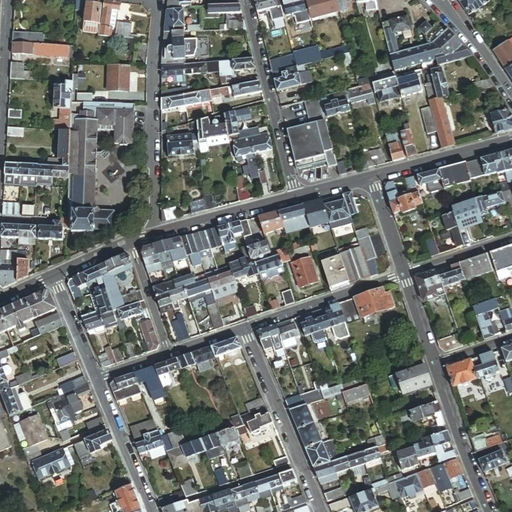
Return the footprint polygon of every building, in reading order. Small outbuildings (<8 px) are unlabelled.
[(179,0),(168,0),(167,8),(180,8),(179,0)] [(281,7),(278,0),(261,0),(254,2),(257,14),(281,7)] [(305,12),(302,0),(281,0),(286,17),(293,15),(305,12)] [(337,5),(336,0),(304,0),(305,0),(308,11),(310,20),(339,12),(337,5)] [(456,0),(468,17),(489,3),(487,0),(456,0)] [(120,4),(104,2),(101,28),(99,28),(98,37),(111,39),(112,30),(115,30),(117,12),(119,12),(120,4)] [(99,26),(102,7),(86,5),(84,24),(99,26)] [(240,5),(218,6),(201,7),(202,20),(219,19),(219,15),(242,14),(240,5)] [(257,14),(257,17),(268,14),(270,23),(284,19),(281,7),(257,14)] [(183,10),(167,11),(165,33),(183,33),(184,33),(184,27),(183,10)] [(305,12),(293,15),(296,25),(311,21),(310,20),(308,11),(305,12)] [(391,23),(383,26),(396,72),(400,71),(437,61),(439,66),(471,58),(448,32),(444,35),(438,25),(433,30),(427,23),(420,31),(426,37),(428,46),(399,54),(395,35),(412,30),(408,18),(391,22),(391,23)] [(220,26),(220,31),(246,30),(244,22),(226,23),(226,26),(220,26)] [(117,24),(115,39),(123,40),(125,24),(117,24)] [(125,24),(123,40),(138,41),(138,37),(131,37),(132,25),(125,24)] [(183,33),(165,33),(162,68),(184,66),(184,57),(183,40),(183,33)] [(13,34),(13,44),(44,46),(45,36),(13,34)] [(196,49),(196,40),(183,40),(184,57),(193,57),(196,49)] [(511,51),(506,43),(492,52),(505,71),(511,65),(511,51)] [(13,44),(12,55),(73,59),(74,48),(44,46),(13,44)] [(344,56),(351,54),(349,46),(319,54),(321,61),(344,56)] [(303,66),(321,61),(319,54),(318,48),(293,54),(293,57),(296,68),(303,66)] [(351,54),(344,56),(351,82),(358,80),(351,54)] [(296,68),(293,57),(269,63),(272,75),(296,68)] [(256,69),(253,60),(218,63),(219,73),(220,85),(225,84),(225,77),(233,76),(233,72),(256,69)] [(218,63),(184,66),(185,76),(219,73),(218,63)] [(24,65),(12,64),(11,81),(29,82),(30,74),(23,73),(24,65)] [(128,93),(129,67),(109,66),(108,93),(128,93)] [(184,66),(162,68),(162,78),(173,77),(185,76),(184,66)] [(296,68),(301,87),(312,84),(309,73),(305,74),(303,66),(296,68)] [(301,87),(296,68),(272,75),(277,94),(301,87)] [(371,79),(378,77),(375,69),(369,71),(371,79)] [(430,102),(446,99),(449,98),(443,69),(432,72),(434,81),(430,82),(431,85),(426,86),(430,102)] [(423,74),(422,71),(397,78),(399,87),(402,97),(422,92),(421,87),(418,75),(423,74)] [(390,79),(397,78),(396,75),(396,72),(378,77),(379,82),(390,79)] [(30,74),(29,82),(38,83),(39,74),(30,74)] [(426,86),(424,78),(423,74),(418,75),(421,87),(426,86)] [(175,84),(185,83),(185,76),(173,77),(174,83),(175,84)] [(379,82),(378,77),(371,79),(362,82),(361,80),(358,80),(360,87),(371,84),(379,82)] [(399,87),(397,78),(390,79),(392,85),(393,89),(396,88),(399,87)] [(261,93),(259,82),(210,92),(211,99),(229,96),(228,92),(232,91),(234,98),(261,93)] [(493,89),(488,82),(469,86),(471,94),(493,89)] [(72,91),(72,85),(58,84),(58,88),(55,88),(54,110),(60,111),(59,122),(59,133),(60,133),(70,133),(71,116),(72,104),(72,91)] [(373,89),(371,84),(360,87),(345,91),(348,102),(349,106),(367,101),(370,100),(372,99),(370,90),(373,89)] [(399,98),(396,88),(393,89),(378,93),(381,103),(399,98)] [(162,100),(184,96),(183,89),(162,92),(162,100)] [(348,102),(345,91),(317,99),(323,119),(326,118),(327,119),(349,113),(346,102),(348,102)] [(211,99),(210,92),(187,96),(184,96),(186,107),(209,103),(212,102),(211,99)] [(93,96),(77,95),(77,104),(84,105),(93,105),(93,96)] [(186,107),(184,96),(162,100),(162,112),(179,109),(186,107)] [(309,125),(323,121),(323,119),(317,99),(303,103),(309,125)] [(447,102),(446,99),(430,102),(431,108),(438,132),(442,150),(455,146),(444,103),(447,102)] [(132,146),(133,132),(134,106),(93,105),(84,105),(83,114),(81,114),(81,116),(84,116),(84,122),(96,123),(96,128),(114,128),(114,133),(114,146),(119,146),(119,147),(127,148),(127,146),(132,146)] [(511,116),(505,106),(495,109),(496,114),(491,116),(496,136),(511,131),(511,116)] [(438,132),(431,108),(422,110),(429,135),(438,132)] [(21,112),(9,111),(9,119),(21,120),(21,112)] [(240,116),(239,112),(223,116),(224,119),(227,138),(235,137),(237,136),(239,136),(239,134),(238,130),(236,124),(235,118),(240,116)] [(81,116),(71,116),(70,133),(69,169),(69,181),(68,213),(67,220),(67,225),(67,231),(67,232),(71,232),(71,235),(93,236),(93,233),(113,234),(113,229),(118,229),(119,219),(113,219),(114,215),(99,214),(94,209),(96,132),(96,128),(96,123),(84,122),(84,116),(81,116)] [(227,138),(224,119),(219,120),(219,122),(214,123),(214,128),(209,129),(208,120),(197,123),(198,128),(199,141),(227,138)] [(323,121),(309,125),(286,132),(297,170),(326,163),(323,153),(332,151),(323,121)] [(162,124),(162,132),(166,131),(174,129),(173,123),(168,125),(162,124)] [(408,159),(418,156),(410,126),(405,127),(406,132),(401,134),(408,159)] [(269,140),(266,128),(261,129),(262,133),(259,133),(260,137),(250,139),(254,155),(260,154),(266,152),(273,151),(270,140),(269,140)] [(24,134),(24,130),(8,129),(8,136),(24,138),(24,134)] [(261,129),(239,134),(239,136),(240,141),(250,139),(260,137),(259,133),(262,133),(261,129)] [(69,169),(70,133),(60,133),(59,151),(59,160),(54,160),(49,159),(49,164),(48,167),(54,168),(69,169)] [(393,163),(405,159),(398,134),(391,136),(390,134),(386,135),(393,163)] [(194,154),(193,145),(192,135),(168,137),(169,157),(194,155),(194,154)] [(227,138),(199,141),(199,144),(200,154),(206,153),(208,151),(208,147),(229,144),(227,138)] [(255,160),(254,155),(250,139),(240,141),(239,141),(236,142),(233,143),(234,148),(233,148),(235,159),(241,157),(246,156),(247,160),(247,162),(255,160)] [(379,166),(386,164),(382,150),(375,151),(379,166)] [(332,151),(323,153),(326,163),(328,169),(336,167),(336,165),(332,151)] [(369,169),(379,166),(375,151),(369,153),(365,154),(367,163),(369,169)] [(511,165),(508,152),(493,157),(497,174),(497,175),(505,174),(507,184),(500,186),(502,194),(511,191),(511,165)] [(497,174),(493,157),(466,164),(470,181),(497,174)] [(339,177),(348,175),(344,163),(336,165),(336,167),(339,177)] [(363,171),(369,169),(367,163),(361,164),(363,171)] [(470,181),(466,164),(439,171),(441,181),(444,191),(457,187),(470,183),(470,181)] [(6,165),(5,186),(20,187),(20,186),(21,166),(6,165)] [(35,167),(21,166),(20,186),(37,187),(37,185),(38,167),(35,167)] [(48,167),(38,167),(37,185),(53,185),(53,180),(54,168),(48,167)] [(69,181),(69,169),(54,168),(53,180),(69,181)] [(441,181),(439,171),(417,177),(420,187),(428,185),(441,181)] [(258,174),(261,186),(268,185),(265,172),(258,174)] [(242,178),(235,180),(238,192),(245,191),(242,178)] [(423,205),(413,178),(404,180),(408,192),(404,193),(404,192),(396,194),(396,196),(394,196),(390,184),(387,185),(385,189),(394,215),(402,212),(403,215),(416,211),(415,208),(423,205)] [(428,185),(430,194),(444,191),(441,181),(428,185)] [(458,191),(457,187),(444,191),(446,197),(456,194),(458,191)] [(511,191),(502,194),(506,205),(511,203),(511,191)] [(352,194),(342,196),(344,202),(349,217),(358,214),(352,194)] [(496,207),(506,205),(502,194),(475,201),(478,211),(480,218),(488,216),(487,210),(496,207)] [(207,212),(216,209),(215,195),(205,196),(205,201),(207,212)] [(344,202),(342,196),(322,202),(324,207),(344,202)] [(193,215),(207,212),(205,201),(191,204),(193,215)] [(324,207),(322,202),(303,207),(308,224),(309,227),(321,224),(325,236),(313,240),(315,245),(317,251),(318,255),(337,249),(337,248),(334,238),(332,231),(330,226),(324,207)] [(349,217),(344,202),(324,207),(330,226),(337,224),(350,220),(349,217)] [(19,208),(19,206),(3,205),(3,217),(19,218),(19,208)] [(508,211),(506,205),(496,207),(498,214),(508,211)] [(308,224),(303,207),(279,213),(284,230),(308,224)] [(19,208),(19,218),(35,219),(35,209),(31,209),(19,208)] [(163,223),(176,220),(173,210),(163,213),(163,223)] [(480,218),(478,211),(454,219),(464,247),(488,239),(480,218)] [(284,230),(279,213),(258,219),(264,235),(284,230)] [(457,249),(464,247),(454,219),(453,214),(443,217),(448,232),(451,231),(454,238),(457,249)] [(20,222),(2,221),(1,239),(19,240),(20,222)] [(252,236),(248,221),(240,223),(243,234),(244,238),(252,236)] [(35,241),(36,229),(36,223),(20,222),(19,240),(30,241),(35,241)] [(63,231),(67,231),(67,225),(61,225),(36,223),(36,229),(39,229),(38,242),(62,243),(63,231)] [(243,234),(240,223),(218,229),(224,248),(233,245),(235,244),(233,237),(243,234)] [(224,248),(218,229),(205,233),(211,251),(224,248)] [(365,229),(355,233),(358,242),(369,239),(365,229)] [(441,234),(444,242),(454,238),(451,231),(448,232),(441,234)] [(211,251),(205,233),(192,236),(199,254),(211,251)] [(199,254),(192,236),(180,239),(186,257),(199,254)] [(340,236),(334,238),(337,248),(343,246),(340,236)] [(186,257),(180,239),(166,243),(172,261),(173,264),(187,260),(186,257)] [(376,259),(369,239),(358,242),(359,245),(365,263),(373,260),(376,259)] [(305,248),(310,247),(315,245),(313,240),(289,248),(291,253),(305,248)] [(440,255),(435,240),(426,243),(431,258),(440,255)] [(256,265),(272,260),(270,255),(266,243),(260,245),(258,242),(254,243),(255,247),(248,249),(251,258),(254,266),(256,265)] [(172,261),(166,243),(154,246),(160,265),(172,261)] [(236,253),(233,245),(224,248),(227,256),(236,253)] [(365,263),(359,245),(338,252),(340,257),(350,286),(371,279),(365,263)] [(160,265),(154,246),(143,249),(141,254),(150,282),(164,277),(163,272),(161,268),(160,265)] [(511,246),(490,254),(497,274),(508,270),(509,273),(511,271),(511,246)] [(291,253),(293,259),(307,254),(305,248),(291,253)] [(251,258),(248,249),(236,253),(227,256),(230,265),(251,258)] [(213,256),(211,251),(199,254),(201,260),(210,257),(213,257),(213,256)] [(0,261),(18,262),(18,255),(18,254),(1,253),(0,260),(0,261)] [(290,262),(287,254),(279,257),(282,265),(290,262)] [(27,255),(18,255),(18,262),(27,263),(27,255)] [(493,272),(487,255),(459,265),(465,282),(493,272)] [(124,256),(97,268),(105,292),(106,291),(110,302),(120,298),(112,274),(121,269),(122,272),(132,267),(129,258),(124,256)] [(283,267),(282,265),(279,257),(278,258),(272,260),(256,265),(259,274),(259,275),(283,267)] [(350,286),(340,257),(321,264),(331,292),(350,286)] [(310,259),(292,265),(300,289),(318,283),(310,259)] [(371,279),(377,276),(375,269),(376,268),(373,260),(365,263),(371,279)] [(17,283),(18,262),(0,261),(0,287),(3,290),(17,283)] [(27,263),(18,262),(17,283),(29,278),(30,263),(27,263)] [(198,272),(204,270),(201,262),(196,264),(198,272)] [(259,274),(256,265),(254,266),(232,273),(235,281),(247,277),(247,278),(259,274)] [(465,282),(459,265),(438,272),(443,289),(465,282)] [(140,291),(132,267),(122,272),(121,269),(112,274),(120,298),(140,291)] [(283,267),(259,275),(262,282),(285,274),(283,267)] [(105,292),(97,268),(82,275),(89,292),(97,289),(99,294),(105,292)] [(220,277),(232,273),(230,268),(218,272),(220,277)] [(508,270),(497,274),(499,281),(510,277),(509,273),(508,270)] [(208,281),(220,277),(218,272),(206,276),(208,281)] [(443,289),(438,272),(416,279),(424,303),(437,298),(436,295),(444,292),(443,289)] [(235,281),(232,273),(220,277),(208,281),(212,292),(227,287),(228,291),(230,292),(237,289),(235,281)] [(89,292),(82,275),(69,281),(67,285),(74,302),(91,297),(89,292)] [(184,289),(195,286),(194,280),(192,276),(173,283),(176,292),(184,289)] [(208,281),(206,276),(194,280),(195,286),(208,281)] [(212,292),(208,281),(195,286),(184,289),(188,300),(190,304),(213,296),(212,292)] [(168,295),(176,292),(173,283),(153,290),(156,299),(168,295)] [(215,301),(239,293),(237,289),(230,292),(228,291),(227,287),(212,292),(213,296),(215,301)] [(188,300),(184,289),(176,292),(168,295),(172,305),(178,303),(188,300)] [(106,291),(105,292),(99,294),(95,295),(100,313),(98,314),(96,313),(81,318),(83,323),(100,317),(112,313),(114,313),(110,302),(106,291)] [(140,291),(120,298),(110,302),(114,313),(139,304),(144,302),(140,291)] [(286,307),(295,304),(291,291),(281,295),(286,307)] [(382,296),(381,291),(357,299),(363,318),(387,309),(382,296)] [(45,292),(26,301),(34,320),(56,310),(49,294),(45,292)] [(391,293),(382,296),(387,309),(395,307),(391,293)] [(172,305),(168,295),(156,299),(159,309),(172,305)] [(344,320),(346,323),(363,318),(357,299),(354,300),(359,315),(344,320)] [(272,312),(281,309),(278,301),(272,303),(271,300),(268,301),(272,312)] [(359,315),(354,300),(339,305),(344,320),(359,315)] [(486,309),(497,305),(495,300),(473,308),(484,340),(495,337),(486,309)] [(34,320),(26,301),(0,312),(0,314),(8,332),(17,328),(19,333),(25,331),(23,325),(34,320)] [(174,312),(180,310),(178,303),(172,305),(173,309),(174,312)] [(139,304),(114,313),(112,313),(116,323),(118,330),(125,327),(123,322),(143,315),(142,312),(139,304)] [(166,312),(173,309),(172,305),(159,309),(161,316),(167,314),(166,312)] [(344,320),(339,305),(318,312),(324,332),(346,324),(346,323),(344,320)] [(215,332),(224,328),(216,306),(208,309),(215,332)] [(245,311),(248,320),(258,317),(255,308),(245,311)] [(506,323),(511,320),(511,314),(511,311),(503,313),(506,323)] [(324,332),(318,312),(296,320),(299,328),(302,327),(305,338),(311,336),(323,332),(324,332)] [(116,323),(112,313),(100,317),(103,328),(116,323)] [(63,328),(58,315),(35,324),(38,331),(41,337),(63,328)] [(103,328),(100,317),(83,323),(88,333),(95,331),(96,334),(99,334),(105,332),(103,328)] [(140,325),(151,322),(149,317),(139,321),(140,325)] [(179,344),(184,342),(179,326),(177,321),(172,323),(179,344)] [(159,346),(151,322),(140,325),(146,343),(142,344),(146,355),(156,351),(159,346)] [(292,326),(290,322),(276,326),(280,337),(282,343),(294,339),(299,337),(295,325),(292,326)] [(184,342),(190,340),(185,326),(182,327),(182,325),(179,326),(184,342)] [(280,337),(276,326),(256,333),(261,344),(280,337)] [(41,337),(38,331),(21,338),(24,344),(41,337)] [(323,332),(311,336),(313,342),(316,344),(326,341),(323,332)] [(460,335),(438,342),(439,346),(455,340),(458,349),(464,347),(460,335)] [(0,353),(8,351),(14,348),(10,338),(10,337),(7,338),(8,342),(6,343),(7,346),(5,345),(0,347),(0,353)] [(282,343),(280,337),(261,344),(264,352),(275,349),(274,346),(282,343)] [(282,343),(284,349),(296,345),(294,339),(282,343)] [(237,340),(211,349),(215,359),(242,350),(237,340)] [(445,353),(458,349),(455,340),(439,346),(445,353)] [(129,360),(136,358),(132,344),(124,347),(129,360)] [(511,346),(502,350),(506,363),(511,360),(511,346)] [(105,368),(116,364),(111,350),(110,348),(105,350),(106,354),(98,357),(101,366),(105,368)] [(116,364),(123,362),(118,348),(111,350),(116,364)] [(211,349),(190,356),(194,366),(196,365),(199,375),(211,371),(208,361),(215,359),(211,349)] [(9,354),(8,351),(0,353),(0,392),(1,395),(9,391),(7,384),(8,384),(5,377),(2,369),(0,363),(0,359),(10,355),(9,354)] [(499,373),(493,353),(471,361),(477,381),(499,373)] [(78,362),(74,354),(57,362),(60,370),(78,362)] [(194,366),(190,356),(176,360),(181,371),(194,366)] [(425,366),(422,358),(411,361),(413,370),(425,366)] [(181,371),(176,360),(154,368),(159,378),(168,375),(181,371)] [(477,381),(471,361),(447,369),(454,388),(477,381)] [(425,366),(413,370),(409,371),(416,392),(429,388),(432,387),(425,366)] [(159,378),(154,368),(134,375),(138,385),(146,383),(154,402),(167,398),(163,389),(159,378)] [(416,392),(409,371),(396,375),(401,389),(403,396),(407,395),(416,392)] [(16,388),(33,381),(30,374),(16,380),(17,382),(11,385),(11,387),(12,390),(16,388)] [(138,385),(134,375),(115,381),(119,391),(138,385)] [(171,384),(168,375),(159,378),(163,389),(170,386),(171,384)] [(396,375),(389,378),(393,390),(396,391),(401,389),(396,375)] [(88,385),(84,377),(60,387),(64,395),(88,385)] [(117,403),(142,394),(138,385),(119,391),(115,381),(113,382),(110,386),(110,387),(117,403)] [(90,392),(88,385),(64,395),(47,402),(58,429),(72,424),(70,419),(76,416),(73,411),(81,408),(76,398),(90,392)] [(369,395),(366,385),(344,393),(348,402),(369,395)] [(19,396),(16,388),(12,390),(9,391),(1,395),(10,418),(25,412),(19,396)] [(323,400),(344,393),(343,388),(322,395),(323,400)] [(420,392),(430,389),(429,388),(416,392),(407,395),(407,397),(416,394),(417,396),(421,394),(420,392)] [(312,404),(323,400),(322,395),(320,391),(316,392),(303,397),(300,398),(303,407),(309,405),(312,404)] [(19,396),(25,412),(32,409),(26,395),(24,394),(19,396)] [(299,397),(285,402),(289,412),(303,407),(300,398),(299,397)] [(266,407),(263,400),(246,406),(249,414),(266,407)] [(317,424),(320,423),(312,404),(309,405),(317,424)] [(440,413),(437,404),(409,413),(411,419),(413,423),(434,416),(434,415),(440,413)] [(317,424),(309,405),(303,407),(289,412),(297,432),(317,424)] [(273,425),(269,416),(261,419),(260,415),(255,418),(256,421),(247,424),(251,435),(252,435),(255,436),(260,434),(261,432),(262,431),(261,430),(273,425)] [(398,417),(401,427),(413,423),(411,419),(408,420),(407,418),(403,419),(402,415),(398,417)] [(28,440),(31,448),(37,445),(49,440),(40,416),(21,423),(21,424),(28,440)] [(220,434),(235,428),(243,425),(239,416),(231,419),(232,421),(217,427),(220,434)] [(0,452),(11,449),(0,419),(0,452)] [(102,419),(86,425),(90,432),(105,426),(102,419)] [(447,432),(444,422),(440,424),(440,425),(432,428),(435,436),(447,432)] [(136,439),(158,431),(154,423),(133,431),(136,439)] [(21,424),(14,427),(21,443),(28,440),(21,424)] [(325,443),(317,424),(297,432),(305,451),(325,443)] [(243,425),(235,428),(238,438),(247,434),(244,425),(243,425)] [(238,438),(235,428),(220,434),(218,435),(223,447),(240,441),(238,438)] [(68,430),(60,434),(64,442),(71,439),(68,430)] [(164,446),(162,440),(158,431),(136,439),(134,440),(140,455),(139,456),(140,458),(142,457),(141,455),(164,446)] [(201,441),(205,440),(204,437),(203,437),(200,431),(183,437),(187,447),(201,441)] [(112,442),(107,432),(76,445),(79,451),(87,447),(90,455),(105,448),(104,445),(112,442)] [(184,448),(187,447),(183,437),(181,432),(162,440),(164,446),(167,454),(184,448)] [(447,432),(435,436),(430,438),(434,448),(451,443),(447,432)] [(223,447),(218,435),(209,438),(205,440),(201,441),(206,454),(214,450),(223,447)] [(491,449),(503,444),(502,442),(500,436),(486,441),(483,435),(471,440),(476,454),(491,449)] [(383,437),(370,441),(373,450),(386,446),(383,437)] [(434,448),(430,438),(412,444),(414,449),(418,459),(435,453),(434,448)] [(206,454),(201,441),(187,447),(184,448),(189,460),(206,454)] [(333,460),(340,458),(335,444),(327,447),(325,443),(305,451),(313,470),(332,464),(334,463),(333,460)] [(31,448),(23,451),(26,458),(40,452),(37,445),(31,448)] [(388,452),(386,446),(373,450),(361,454),(365,465),(380,460),(378,455),(388,452)] [(184,448),(167,454),(174,471),(190,464),(189,460),(184,448)] [(67,449),(62,451),(69,467),(73,466),(67,449)] [(418,459),(414,449),(396,455),(393,456),(394,459),(397,458),(402,472),(420,466),(418,462),(418,459)] [(492,452),(491,449),(476,454),(484,474),(507,466),(503,454),(495,456),(494,454),(490,455),(489,453),(492,452)] [(214,450),(206,454),(209,461),(217,458),(214,450)] [(42,459),(32,464),(39,480),(69,467),(62,451),(42,459)] [(40,452),(26,458),(27,462),(41,457),(40,452)] [(439,464),(456,457),(454,452),(437,458),(439,464)] [(436,456),(435,453),(418,459),(418,462),(436,456)] [(365,465),(361,454),(346,459),(350,470),(365,465)] [(41,457),(27,462),(28,465),(32,464),(42,459),(41,457)] [(290,465),(287,459),(274,464),(277,470),(290,465)] [(350,470),(346,459),(334,463),(332,464),(336,475),(350,470)] [(463,474),(457,461),(443,466),(449,480),(457,477),(463,474)] [(249,463),(235,469),(238,476),(252,471),(249,463)] [(336,475),(332,464),(313,470),(318,481),(333,476),(335,481),(338,480),(336,475)] [(449,480),(443,466),(430,470),(436,486),(449,480)] [(220,488),(227,486),(221,470),(213,473),(220,488)] [(436,486),(430,470),(417,475),(424,491),(436,486)] [(241,481),(255,477),(252,471),(238,476),(241,481)] [(293,472),(278,477),(282,487),(284,491),(299,486),(293,472)] [(394,483),(403,480),(401,475),(389,479),(390,481),(388,482),(389,485),(394,483)] [(424,491),(417,475),(403,480),(394,483),(400,498),(401,500),(424,491)] [(333,476),(318,481),(320,486),(335,481),(333,476)] [(282,487),(278,477),(266,481),(270,492),(282,487)] [(367,490),(372,488),(371,486),(369,477),(363,479),(367,490)] [(191,479),(180,484),(186,499),(197,496),(191,479)] [(449,480),(436,486),(440,494),(453,489),(451,484),(449,480)] [(270,492),(266,481),(254,485),(259,495),(270,492)] [(387,481),(371,486),(372,488),(373,491),(387,486),(389,485),(388,482),(387,481)] [(400,498),(394,483),(389,485),(387,486),(389,492),(393,501),(400,498)] [(259,495),(254,485),(243,488),(247,499),(259,495)] [(341,490),(344,498),(351,495),(348,487),(345,488),(344,486),(340,488),(341,490)] [(372,491),(374,498),(389,492),(387,486),(373,491),(372,491)] [(140,511),(130,487),(115,493),(122,511),(140,511)] [(247,499),(243,488),(230,492),(235,503),(239,502),(242,501),(247,499)] [(86,493),(90,503),(100,499),(96,489),(86,493)] [(327,503),(344,498),(341,490),(324,496),(327,503)] [(473,498),(470,490),(459,495),(457,490),(454,491),(455,494),(459,504),(473,498)] [(374,498),(372,491),(351,499),(353,505),(356,511),(369,511),(379,508),(374,498)] [(230,492),(199,503),(201,511),(217,511),(218,511),(217,509),(225,506),(225,508),(230,511),(232,511),(238,510),(235,503),(230,492)] [(453,507),(459,504),(455,494),(452,495),(453,497),(450,499),(453,507)] [(306,504),(303,497),(291,501),(290,498),(286,500),(288,504),(290,510),(306,504)] [(334,511),(349,506),(347,500),(329,506),(331,511),(334,511)] [(432,511),(438,511),(434,500),(428,502),(432,511)] [(471,511),(478,509),(474,501),(461,506),(463,511),(471,511)] [(189,506),(187,502),(162,510),(162,511),(201,511),(199,503),(189,506)] [(261,504),(263,511),(270,511),(267,503),(261,504)]
